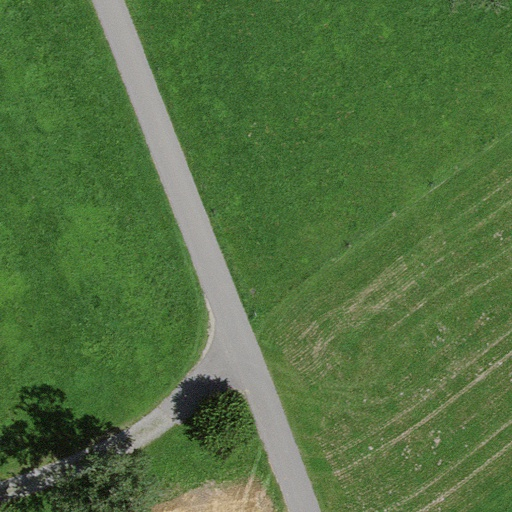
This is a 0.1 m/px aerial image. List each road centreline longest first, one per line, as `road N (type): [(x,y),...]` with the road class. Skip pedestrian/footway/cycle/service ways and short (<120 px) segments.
road 1 (unclassified): [(299,511),(104,0)]
road 2 (track): [(0,498),(154,432),(239,352)]
